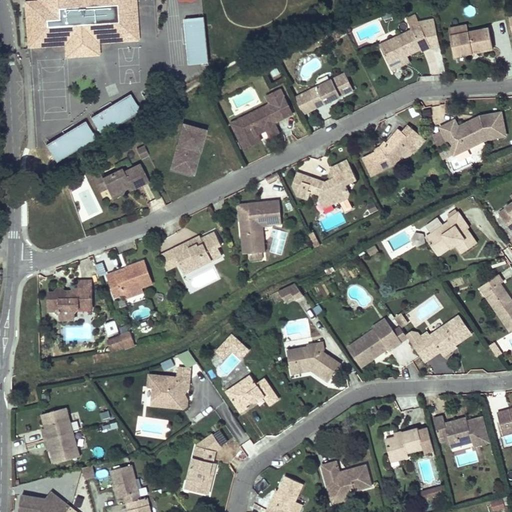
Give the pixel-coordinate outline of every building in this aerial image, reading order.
[(133,35),(131,0),(51,0),(51,1),(45,1),(46,6),(26,8),(29,42),(69,39),(67,22),(79,21),(79,23),(93,22),(93,37),(133,35)] [(131,0),(133,35),(93,37),(93,22),(79,23),(79,21),(67,22),(69,39),(29,42),(29,47),(68,44),(69,54),(95,52),(95,42),(137,39),(134,0),(131,0)] [(392,16),(390,10),(383,13),(385,19),(392,16)] [(209,62),(204,17),(185,19),(189,65),(209,62)] [(422,51),(430,47),(420,24),(411,28),(412,30),(380,45),(388,63),(407,55),(420,49),(422,51)] [(469,32),(467,25),(449,28),(451,36),(469,32)] [(493,49),(489,28),(469,32),(451,36),(455,56),(493,49)] [(392,70),(410,62),(407,55),(388,63),(392,70)] [(269,69),(273,76),(280,73),(276,65),(269,69)] [(340,96),(353,90),(345,73),(319,86),(308,91),(317,108),(327,102),(336,98),(335,96),(339,94),(340,96)] [(146,101),(159,93),(156,88),(143,96),(146,101)] [(275,123),(286,117),(293,114),(280,89),(275,92),(278,99),(278,100),(270,104),(266,105),(259,109),(258,115),(246,121),(241,118),(231,123),(244,149),(261,140),(258,134),(257,132),(265,127),(267,130),(270,137),(279,132),(275,123)] [(278,99),(275,92),(266,96),(270,104),(278,100),(278,99)] [(101,134),(140,110),(130,94),(91,118),(101,134)] [(246,121),(258,115),(259,109),(241,118),(246,121)] [(505,135),(501,113),(480,117),(477,118),(478,121),(473,124),(472,121),(458,128),(455,121),(441,127),(450,146),(440,151),(444,160),(487,138),(505,135)] [(56,162),(95,138),(85,121),(46,145),(56,162)] [(200,151),(206,130),(183,124),(172,164),(190,169),(196,150),(200,151)] [(424,138),(409,126),(403,133),(413,141),(408,148),(414,153),(424,141),(424,138)] [(394,164),(408,148),(413,141),(403,133),(399,129),(387,143),(382,149),(375,152),(364,158),(372,175),(394,164)] [(382,149),(387,143),(384,141),(380,146),(374,149),(375,152),(382,149)] [(149,155),(144,146),(137,149),(142,159),(149,155)] [(193,174),(200,151),(196,150),(190,169),(172,164),(171,168),(193,174)] [(349,192),(346,184),(357,179),(348,160),(330,168),(331,170),(334,177),(330,179),(324,182),(304,175),(300,188),(293,185),(293,186),(298,195),(308,199),(311,192),(320,195),(320,197),(330,201),(331,199),(338,201),(340,202),(348,198),(349,192)] [(131,189),(148,181),(140,164),(123,172),(122,169),(102,178),(107,188),(110,196),(130,186),(131,189)] [(268,183),(280,177),(277,172),(266,178),(268,183)] [(300,188),(304,175),(297,173),(293,185),(300,188)] [(107,188),(102,178),(100,174),(93,177),(100,191),(107,188)] [(78,187),(74,180),(67,184),(70,192),(78,187)] [(112,199),(131,189),(130,186),(110,196),(112,199)] [(323,208),(338,201),(331,199),(330,201),(320,197),(319,199),(323,208)] [(263,226),(262,218),(281,216),(280,200),(249,203),(250,219),(240,220),(244,254),(249,253),(250,260),(262,259),(261,252),(265,252),(263,226)] [(369,205),(372,213),(379,210),(376,202),(369,205)] [(511,202),(506,207),(506,208),(508,211),(501,216),(511,231),(511,202)] [(508,211),(506,208),(499,213),(501,216),(508,211)] [(458,213),(458,212),(456,209),(448,215),(450,218),(458,213)] [(477,243),(467,229),(469,227),(459,212),(458,212),(458,213),(450,218),(448,219),(449,222),(426,237),(435,251),(452,239),(456,245),(462,253),(477,243)] [(282,224),(281,216),(262,218),(263,226),(282,224)] [(222,255),(218,247),(222,245),(215,232),(202,239),(196,241),(197,244),(189,248),(186,243),(173,249),(180,263),(185,261),(190,271),(222,255)] [(319,244),(313,232),(309,234),(315,247),(319,244)] [(423,242),(423,235),(416,234),(414,240),(418,244),(423,242)] [(197,244),(196,241),(202,239),(200,236),(186,243),(189,248),(197,244)] [(438,255),(451,246),(452,248),(456,245),(452,239),(435,251),(438,255)] [(180,263),(173,249),(165,253),(172,268),(179,264),(180,263)] [(172,268),(165,253),(162,255),(167,270),(172,268)] [(152,283),(144,261),(126,267),(126,268),(127,271),(117,275),(116,272),(107,275),(115,297),(125,293),(141,287),(152,283)] [(190,271),(185,261),(180,263),(179,264),(184,274),(190,271)] [(511,300),(511,299),(501,283),(504,282),(499,274),(480,287),(510,331),(511,330),(511,304),(511,305),(510,302),(511,300)] [(92,308),(92,281),(79,281),(79,288),(75,288),(71,292),(71,294),(65,294),(65,292),(60,287),(55,293),(49,293),(49,311),(59,310),(61,312),(61,319),(74,318),(74,312),(78,308),(92,308)] [(302,295),(295,282),(280,291),(287,304),(302,295)] [(126,298),(143,292),(141,287),(125,293),(126,298)] [(320,304),(314,308),(318,315),(324,311),(320,304)] [(408,323),(401,313),(394,317),(401,328),(408,323)] [(455,344),(472,333),(460,315),(430,335),(428,332),(420,337),(429,351),(437,346),(442,353),(455,344)] [(379,335),(392,326),(386,318),(373,327),(375,329),(379,335)] [(389,351),(402,342),(402,341),(395,331),(392,326),(379,335),(375,329),(374,329),(348,347),(362,367),(388,349),(389,351)] [(402,341),(408,337),(400,327),(395,331),(402,341)] [(242,359),(252,349),(233,331),(215,350),(224,359),(233,350),(242,359)] [(134,342),(131,332),(121,335),(124,345),(134,342)] [(124,345),(121,335),(108,340),(112,349),(124,345)] [(341,364),(323,352),(325,350),(323,342),(307,345),(308,347),(287,350),(291,374),(305,371),(308,368),(311,367),(313,368),(312,370),(329,382),(341,364)] [(501,354),(494,342),(489,345),(497,357),(501,354)] [(444,356),(457,347),(455,344),(442,353),(444,356)] [(184,368),(196,360),(188,348),(176,356),(184,368)] [(185,395),(189,387),(192,369),(178,367),(177,377),(150,374),(148,387),(153,387),(152,400),(167,401),(169,404),(169,407),(184,408),(184,402),(182,401),(182,395),(185,395)] [(279,399),(265,379),(257,384),(251,375),(233,387),(238,395),(232,399),(241,412),(248,407),(247,405),(254,400),(263,394),(264,396),(270,405),(279,399)] [(238,395),(233,387),(227,392),(232,399),(238,395)] [(255,402),(264,396),(263,394),(254,400),(255,402)] [(80,456),(67,408),(42,414),(46,428),(47,432),(43,433),(47,447),(51,446),(52,449),(55,463),(80,456)] [(511,408),(510,409),(511,418),(500,422),(503,434),(511,431),(511,408)] [(511,418),(510,409),(497,413),(500,422),(511,418)] [(490,442),(483,417),(467,421),(463,422),(462,419),(445,423),(443,416),(434,418),(440,441),(449,439),(452,447),(462,444),(461,438),(471,435),(473,442),(474,446),(490,442)] [(424,448),(418,428),(402,432),(402,433),(402,435),(395,437),(385,440),(390,458),(399,455),(400,459),(401,459),(409,457),(408,452),(424,448)] [(217,432),(222,443),(227,441),(222,430),(217,432)] [(222,446),(214,434),(197,446),(216,450),(222,446)] [(473,442),(471,435),(461,438),(462,444),(473,442)] [(209,494),(213,475),(210,474),(213,462),(216,450),(197,446),(188,478),(186,480),(184,488),(185,491),(189,492),(191,490),(209,494)] [(400,465),(402,461),(401,459),(400,459),(399,455),(390,458),(393,467),(400,465)] [(372,486),(366,465),(348,470),(350,475),(346,476),(346,474),(341,475),(340,472),(337,461),(322,465),(331,497),(351,491),(372,486)] [(95,477),(93,465),(83,467),(86,479),(95,477)] [(141,499),(132,465),(111,470),(118,498),(125,496),(128,511),(151,511),(147,497),(141,499)] [(107,468),(97,470),(98,478),(109,475),(107,468)] [(286,476),(279,491),(273,503),(271,502),(268,510),(266,511),(290,511),(303,484),(286,476)] [(446,492),(444,485),(422,491),(424,499),(446,492)] [(77,511),(51,491),(45,499),(22,495),(18,511),(59,511),(60,511),(61,511),(77,511)] [(347,499),(351,491),(331,497),(332,503),(347,499)] [(505,506),(503,497),(491,500),(493,509),(505,506)]
